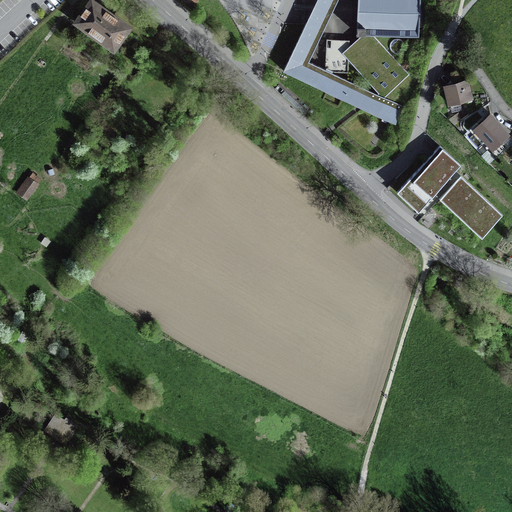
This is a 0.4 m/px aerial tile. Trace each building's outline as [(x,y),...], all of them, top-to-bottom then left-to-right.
[(101,6),(91,0),(76,22),(114,49),(114,48),(119,52),(126,42),(121,39),(130,27),(107,11),(107,10),(104,8),(101,6)] [(283,70),(395,124),(404,106),(384,97),(377,94),(332,73),(325,69),(309,61),(334,9),(338,0),(316,0),(313,8),(283,70)] [(358,0),(358,10),(356,33),(363,34),(373,34),(419,36),(419,27),(423,27),(425,20),(426,14),(426,6),(424,0),(358,0)] [(384,97),(409,75),(373,34),(363,34),(356,40),(350,46),(342,53),(349,60),(378,93),(377,94),(384,97)] [(350,40),(327,39),(325,69),(332,73),(333,72),(348,72),(349,60),(342,53),(350,46),(350,40)] [(391,49),(393,52),(398,53),(402,51),(404,48),(404,43),(401,40),(396,39),(392,41),(390,45),(391,49)] [(466,81),(446,85),(452,112),(462,110),(460,101),(471,99),(466,81)] [(488,114),(472,127),(492,150),(508,136),(488,114)] [(117,129),(104,120),(99,128),(111,137),(117,129)] [(461,165),(440,146),(401,187),(409,194),(405,199),(415,208),(442,178),(446,181),(461,165)] [(27,199),(41,179),(32,173),(18,192),(27,199)] [(397,190),(406,181),(399,175),(391,184),(397,190)] [(458,178),(440,198),(475,231),(480,226),(487,232),(503,215),(488,201),(485,204),(458,178)] [(47,427),(46,429),(57,437),(64,427),(73,433),(78,425),(67,417),(65,420),(56,414),(52,420),(48,425),(47,427)]
